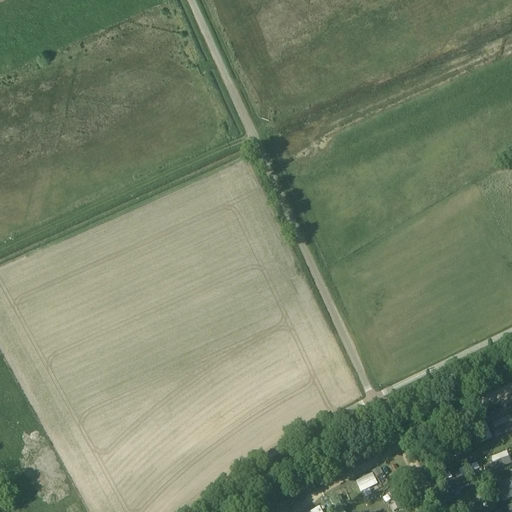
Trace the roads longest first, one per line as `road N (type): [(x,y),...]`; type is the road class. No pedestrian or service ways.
road 1 (unclassified): [(381,414),(192,0)]
road 2 (tertiary): [(224,511),(381,414)]
road 3 (tertiary): [(381,414),(511,348)]
